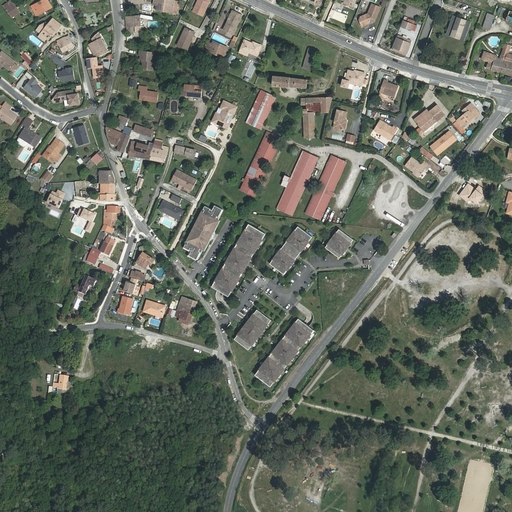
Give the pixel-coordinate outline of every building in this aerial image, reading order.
[(4,6),(6,9),(14,4),(11,0),(4,6)] [(44,0),(35,5),(36,7),(33,9),(36,15),(52,8),(48,0),(44,0)] [(158,6),(157,10),(173,12),(175,1),(170,0),(154,0),(154,3),(156,4),(156,6),(158,6)] [(203,16),(209,3),(210,0),(198,0),(193,11),(203,16)] [(6,9),(9,13),(17,8),(14,4),(6,9)] [(381,7),(372,4),(368,14),(361,17),(360,20),(362,26),(376,21),(381,7)] [(20,12),(17,8),(9,13),(12,17),(20,12)] [(510,11),(504,9),(500,19),(507,21),(510,11)] [(226,27),(225,31),(233,35),(242,15),(234,11),(232,12),(225,27),(226,27)] [(494,16),(488,13),(483,28),(489,30),(494,16)] [(126,17),(127,30),(130,31),(131,29),(131,27),(141,26),(140,15),(126,17)] [(453,33),(465,37),(470,22),(453,16),(451,21),(456,23),(453,33)] [(405,17),(401,26),(412,30),(414,24),(413,24),(414,21),(409,19),(409,18),(405,17)] [(41,34),(49,40),(53,34),(54,34),(62,25),(53,19),(48,26),(45,24),(40,27),(40,29),(43,31),(41,34)] [(451,21),(447,34),(464,40),(465,37),(453,33),(456,23),(451,21)] [(186,28),(178,45),(187,49),(195,33),(186,28)] [(102,38),(99,32),(92,39),(93,42),(89,44),(95,57),(108,50),(102,38)] [(156,41),(155,34),(145,34),(145,42),(156,41)] [(398,35),(393,48),(407,53),(412,41),(407,39),(408,37),(403,35),(403,37),(398,35)] [(64,38),(62,39),(67,50),(74,46),(70,38),(65,41),(64,38)] [(63,52),(67,50),(62,39),(58,41),(63,52)] [(245,40),(241,49),(240,52),(247,55),(249,52),(257,56),(262,46),(253,42),(253,43),(245,40)] [(228,48),(221,44),(220,45),(213,42),(212,44),(209,42),(206,49),(223,57),(228,48)] [(505,60),(502,72),(511,74),(511,54),(508,54),(511,46),(505,44),(501,59),(505,60)] [(315,50),(309,49),(303,68),(309,69),(315,50)] [(23,51),(20,53),(30,65),(33,63),(23,51)] [(154,53),(140,51),(139,55),(141,55),(140,59),(144,60),(142,69),(152,70),(154,53)] [(0,55),(0,66),(1,67),(3,64),(10,70),(16,62),(3,52),(0,55)] [(491,69),(491,70),(502,72),(505,60),(501,59),(497,58),(498,56),(484,52),(482,59),(489,61),(487,68),(491,69)] [(234,64),(237,56),(231,54),(228,62),(234,64)] [(102,66),(98,66),(97,58),(88,59),(89,68),(93,67),(95,77),(103,76),(102,66)] [(63,70),(58,71),(59,77),(63,82),(75,80),(73,67),(66,68),(66,70),(65,70),(65,69),(63,69),(63,70)] [(349,70),(346,80),(343,79),(342,86),(348,88),(349,83),(362,86),(365,73),(355,70),(354,71),(349,70)] [(24,88),(36,98),(43,89),(37,84),(39,82),(37,79),(33,76),(30,79),(31,79),(24,88)] [(307,80),(298,79),(291,78),(273,76),(273,78),(274,78),(274,86),(290,87),(306,88),(307,80)] [(385,80),(380,92),(394,97),(398,86),(387,82),(388,81),(385,80)] [(203,86),(185,84),(185,88),(182,88),(181,95),(202,97),(203,86)] [(139,90),(142,90),(141,97),(148,98),(147,100),(157,102),(158,93),(147,91),(147,87),(140,86),(139,90)] [(74,89),(58,92),(52,100),(55,103),(61,102),(61,101),(69,99),(70,106),(81,104),(79,92),(74,93),(74,89)] [(261,91),(247,122),(261,129),(269,112),(276,97),(261,91)] [(322,113),(329,112),(333,98),(321,98),(315,98),(307,98),(307,99),(302,99),(302,105),(307,105),(307,109),(304,109),(304,113),(305,138),(315,137),(314,113),(322,113)] [(238,106),(224,99),(220,108),(223,110),(221,114),(216,112),(211,122),(227,129),(238,106)] [(4,108),(0,113),(0,117),(12,125),(17,116),(9,110),(12,107),(6,103),(3,107),(4,108)] [(462,111),(465,114),(457,121),(463,128),(470,123),(469,122),(476,116),(471,109),(474,107),(471,103),(462,111)] [(424,132),(445,115),(438,105),(419,119),(418,117),(414,120),(420,127),(424,132)] [(338,110),(334,127),(345,130),(347,121),(345,120),(347,112),(338,110)] [(120,128),(123,129),(126,119),(127,118),(120,116),(118,122),(122,123),(120,128)] [(28,143),(36,148),(42,139),(28,130),(33,122),(30,120),(26,126),(27,127),(18,141),(18,142),(25,146),(26,146),(28,143)] [(381,120),(375,130),(391,140),(397,129),(394,127),(393,128),(381,120)] [(84,125),(74,128),(79,146),(90,143),(84,125)] [(152,130),(136,125),(134,131),(151,137),(153,129),(152,128),(152,130)] [(122,133),(107,127),(106,128),(108,136),(110,142),(117,145),(122,133)] [(255,196),(281,139),(267,132),(247,175),(241,190),(255,196)] [(405,132),(403,137),(408,142),(412,145),(416,140),(405,132)] [(446,145),(453,139),(448,132),(431,146),(436,153),(439,151),(441,153),(447,147),(446,145)] [(132,137),(122,133),(117,145),(119,146),(118,150),(124,152),(128,141),(131,140),(132,137)] [(208,137),(202,134),(199,139),(206,142),(208,137)] [(394,135),(391,141),(396,144),(399,138),(394,135)] [(46,154),(55,161),(57,162),(62,156),(59,153),(65,145),(56,139),(46,154)] [(155,141),(154,143),(150,160),(165,162),(169,147),(162,146),(163,143),(155,141)] [(135,157),(150,160),(154,143),(151,143),(150,147),(145,146),(146,145),(134,143),(129,155),(135,156),(135,157)] [(176,146),(175,152),(194,157),(196,151),(185,148),(185,147),(184,146),(183,148),(176,146)] [(422,148),(420,151),(430,159),(433,156),(422,148)] [(304,151),(293,175),(291,178),(287,188),(277,209),(292,216),(309,178),(318,157),(304,151)] [(92,158),(97,164),(102,159),(97,153),(92,158)] [(55,161),(46,154),(44,156),(53,163),(55,161)] [(306,213),(321,220),(324,213),(347,162),(332,155),(306,213)] [(412,157),(405,165),(414,172),(412,173),(418,178),(425,169),(427,170),(430,167),(424,161),(421,165),(412,157)] [(192,190),(198,180),(178,169),(172,179),(192,190)] [(112,171),(100,171),(100,183),(101,183),(115,183),(115,178),(112,171)] [(43,178),(49,182),(53,176),(48,172),(43,178)] [(287,188),(291,178),(285,175),(281,185),(287,188)] [(115,183),(101,183),(101,200),(114,200),(115,183)] [(174,194),(172,198),(180,202),(182,198),(174,194)] [(179,220),(184,211),(169,203),(164,212),(179,220)] [(202,212),(194,228),(196,229),(194,231),(193,231),(187,241),(189,242),(187,245),(186,244),(184,247),(190,250),(192,251),(189,256),(197,260),(201,252),(200,251),(201,248),(204,250),(208,242),(207,242),(208,239),(211,240),(213,237),(211,236),(212,234),(214,235),(216,232),(212,231),(214,228),(215,228),(219,221),(216,219),(217,216),(219,217),(223,209),(215,205),(213,210),(211,209),(205,206),(204,209),(205,210),(204,213),(202,212)] [(117,214),(120,214),(120,207),(108,206),(108,210),(105,210),(105,219),(105,221),(104,226),(102,229),(112,234),(114,230),(111,228),(113,222),(117,222),(117,214)] [(78,227),(84,215),(65,207),(59,219),(78,227)] [(249,224),(212,287),(229,296),(266,234),(249,224)] [(298,227),(270,264),(284,274),(312,237),(298,227)] [(339,229),(326,247),(340,258),(353,240),(339,229)] [(107,237),(105,242),(101,251),(109,255),(113,246),(115,241),(116,238),(109,235),(108,238),(107,237)] [(90,257),(96,260),(99,253),(92,250),(89,257),(90,257)] [(151,265),(154,260),(144,252),(137,262),(146,268),(149,263),(151,265)] [(96,260),(90,257),(88,262),(97,266),(99,261),(96,260)] [(113,273),(114,270),(101,264),(100,268),(113,273)] [(133,271),(131,276),(144,280),(145,275),(133,271)] [(76,285),(74,291),(79,293),(79,292),(86,295),(90,286),(94,287),(97,280),(86,276),(81,287),(76,285)] [(127,281),(124,290),(133,293),(138,279),(132,277),(130,282),(127,281)] [(341,292),(340,283),(330,284),(331,293),(341,292)] [(119,309),(118,312),(130,315),(134,299),(123,296),(120,309),(119,309)] [(180,302),(178,311),(182,312),(183,308),(187,309),(188,307),(194,309),(197,301),(184,297),(182,303),(180,302)] [(154,313),(162,315),(165,306),(148,301),(144,311),(154,314),(154,313)] [(191,320),(194,309),(188,307),(187,309),(183,308),(182,312),(178,311),(176,316),(181,317),(182,318),(189,320),(191,320)] [(257,309),(235,339),(249,350),(271,320),(257,309)] [(298,318),(255,374),(270,386),(313,330),(298,318)] [(176,327),(174,334),(193,340),(195,333),(176,327)] [(58,388),(57,389),(68,390),(70,376),(55,374),(54,375),(53,387),(58,388)]
